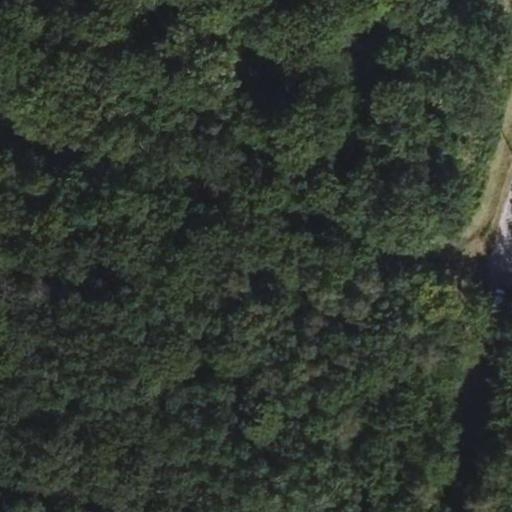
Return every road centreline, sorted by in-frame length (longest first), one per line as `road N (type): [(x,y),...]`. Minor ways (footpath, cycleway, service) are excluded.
road 1 (unclassified): [(480,288),(0,157)]
road 2 (unclassified): [(480,288),(422,511)]
road 3 (unclassified): [(511,165),(480,288)]
